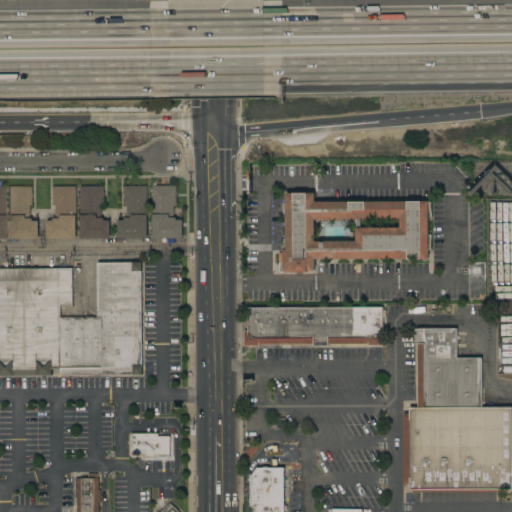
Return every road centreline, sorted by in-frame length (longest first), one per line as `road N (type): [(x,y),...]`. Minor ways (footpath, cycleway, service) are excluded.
road 1 (motorway): [(213,135),(479,111)]
road 2 (motorway): [(511,14),(245,16)]
road 3 (motorway): [(250,72),(511,68)]
road 4 (motorway): [(22,122),(213,122)]
road 5 (tertiary): [(214,247),(218,433)]
road 6 (motorway): [(185,17),(0,24)]
road 7 (motorway): [(0,78),(184,74)]
road 8 (residential): [(0,162),(163,160)]
road 9 (tertiary): [(213,0),(213,135)]
